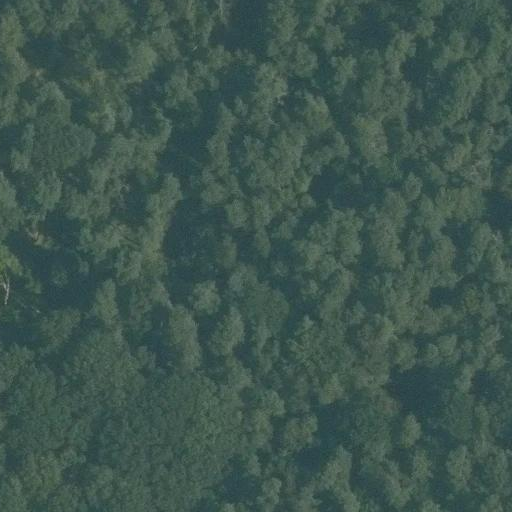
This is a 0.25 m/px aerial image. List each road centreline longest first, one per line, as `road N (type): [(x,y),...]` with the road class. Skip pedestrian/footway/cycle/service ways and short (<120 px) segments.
road 1 (track): [(0,273),(70,345),(193,434)]
road 2 (track): [(31,511),(0,349)]
